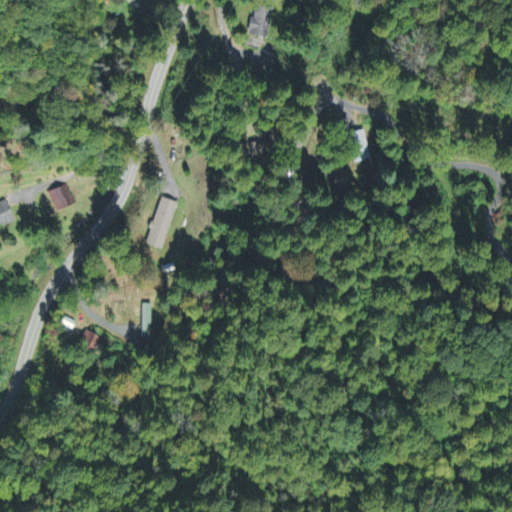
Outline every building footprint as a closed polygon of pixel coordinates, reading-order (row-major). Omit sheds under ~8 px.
[(256,6),(248,33),(267,39),(275,12),(256,6)] [(371,160),(364,131),(346,135),(354,164),(371,160)] [(75,205),(67,185),(49,193),(56,212),(75,205)] [(145,245),(162,251),(177,204),(160,198),(145,245)] [(0,227),(14,222),(6,203),(0,205),(0,227)] [(152,305),(143,305),(142,338),(151,338),(152,305)] [(100,338),(85,331),(78,345),(92,352),(100,338)]
